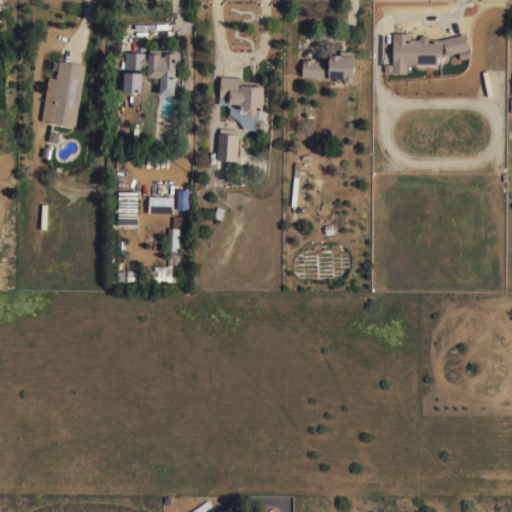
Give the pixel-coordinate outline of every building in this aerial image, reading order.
[(421,34),(426,34),(429,37),(429,39),(439,39),(464,33),(468,49),(446,54),(444,45),(442,45),(441,55),(437,55),(436,63),(406,63),(406,72),(392,72),(392,71),(384,71),(384,64),(392,64),(392,32),(409,33),(409,39),(418,39),(418,37),(421,34)] [(152,82),(152,76),(147,76),(147,69),(123,67),(124,51),(147,52),(147,54),(148,54),(148,53),(149,53),(149,48),(164,49),(166,48),(173,48),(179,52),(179,59),(175,58),(175,77),(173,77),(173,83),(152,82)] [(354,51),(353,77),(353,79),(350,82),(346,82),(343,79),(343,78),(301,76),(302,62),(301,62),(301,59),(313,60),(312,60),(324,61),(324,65),(328,65),(329,57),(328,57),(329,54),(339,54),(339,50),(354,51)] [(48,76),(56,77),(58,60),(85,64),(75,126),(49,121),(49,120),(41,119),(48,76)] [(140,72),(121,72),(121,92),(140,93),(140,72)] [(251,116),(248,115),(245,114),(245,112),(239,112),(239,109),(238,109),(238,103),(229,102),(229,97),(218,96),(220,76),(243,78),(243,80),(263,82),(263,86),(264,86),(262,110),(255,110),(255,114),(251,116)] [(262,118),(266,123),(264,130),(257,131),(253,126),(255,119),(262,118)] [(218,133),(219,133),(219,127),(237,129),(237,134),(238,134),(236,161),(216,159),(218,133)] [(296,206),(290,205),(294,162),(299,163),(298,176),(296,206)] [(117,191),(137,191),(137,225),(117,225),(117,216),(113,216),(113,208),(117,208),(117,191)] [(148,213),(148,196),(173,197),(173,214),(148,213)] [(178,251),(166,250),(168,228),(172,228),(173,217),(181,217),(180,228),(179,228),(178,251)] [(141,281),(126,281),(127,266),(142,266),(141,281)] [(188,511),(207,499),(213,509),(208,511),(188,511)]
